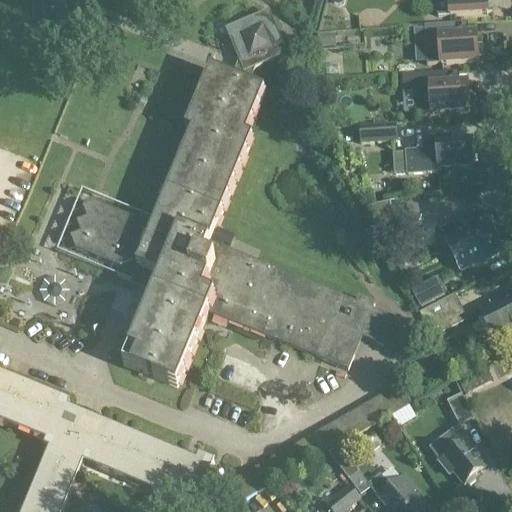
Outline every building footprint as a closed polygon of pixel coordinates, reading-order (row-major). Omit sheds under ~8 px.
[(447,0),(448,4),(437,5),(438,20),(487,17),(487,13),(491,12),(493,8),(492,4),(490,1),(486,0),(485,0),(447,0)] [(198,122),(155,225),(141,219),(138,226),(93,208),(82,213),(87,224),(76,228),(81,239),(70,243),(75,254),(118,272),(115,279),(154,295),(122,370),(176,393),(208,317),(347,375),(361,341),(382,350),(393,324),(371,315),(374,308),(358,302),(355,309),(209,247),(252,143),(246,140),(264,96),(247,89),(254,72),(286,59),(268,17),(226,34),(239,65),(232,82),(210,73),(191,119),(198,122)] [(426,69),(440,68),(440,69),(478,66),(478,62),(482,62),(481,48),(477,49),(476,38),(455,40),(454,27),(423,29),(426,69)] [(333,37),(317,38),(318,50),(334,49),(333,37)] [(402,93),(415,92),(417,118),(431,117),(469,115),(468,111),(472,110),(475,106),(474,102),(472,98),(468,98),(467,87),(446,88),(445,76),(401,79),(402,93)] [(360,148),(396,146),(395,129),(359,131),(360,148)] [(470,143),(453,144),(453,140),(435,141),(435,142),(423,143),(424,155),(406,156),(407,178),(438,177),(438,172),(472,170),(472,166),(474,166),(474,156),(471,156),(470,143)] [(420,230),(419,230),(421,223),(415,222),(417,211),(398,214),(399,220),(387,221),(392,248),(422,243),(420,230)] [(469,237),(467,233),(457,239),(452,229),(441,234),(458,269),(468,265),(471,272),(502,257),(497,248),(501,246),(496,236),(492,238),(487,228),(469,237)] [(438,280),(412,293),(421,310),(446,297),(438,280)] [(467,323),(454,298),(427,311),(440,337),(467,323)] [(478,316),(492,342),(503,337),(511,332),(511,302),(510,299),(489,309),(489,310),(478,316)] [(62,409),(0,383),(0,424),(48,444),(46,450),(51,452),(27,511),(60,511),(79,465),(194,511),(196,511),(215,466),(201,460),(196,470),(60,415),(62,409)] [(398,388),(227,488),(239,508),(410,408),(398,388)] [(460,431),(475,423),(460,398),(446,405),(460,431)] [(464,488),(466,487),(470,488),(476,484),(475,479),(486,471),(475,458),(478,456),(467,444),(465,446),(454,432),(430,451),(441,465),(440,466),(450,478),(454,475),(464,488)] [(359,475),(340,450),(329,456),(349,483),(359,475)] [(348,511),(361,502),(342,478),(333,485),(337,490),(323,501),(329,508),(327,509),(330,511),(348,511)] [(426,511),(413,496),(416,493),(404,479),(391,491),(381,478),(368,489),(388,511),(426,511)]
